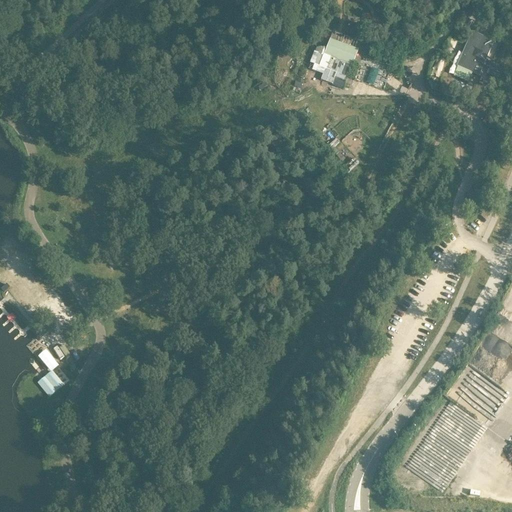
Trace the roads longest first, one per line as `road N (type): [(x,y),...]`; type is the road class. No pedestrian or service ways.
road 1 (unclassified): [(364,469),(463,337),(507,259)]
road 2 (track): [(97,320),(29,221),(32,153),(0,109)]
road 3 (unclassified): [(507,259),(458,229),(459,197),(478,153),(473,122),(415,88)]
road 4 (track): [(76,511),(58,427),(98,347),(97,320)]
